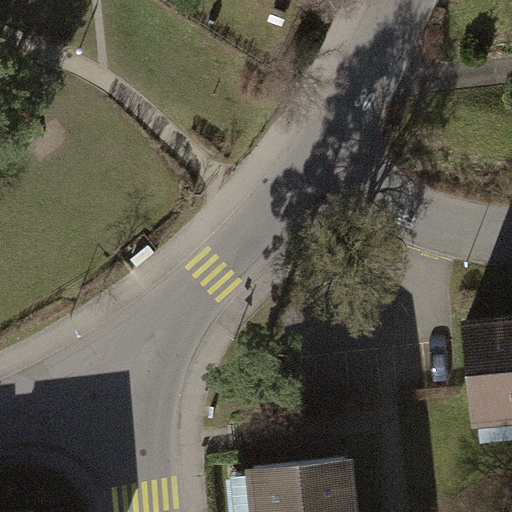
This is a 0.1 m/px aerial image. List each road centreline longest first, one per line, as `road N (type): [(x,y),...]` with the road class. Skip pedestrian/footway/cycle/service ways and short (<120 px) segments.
road 1 (residential): [(128,347),(217,274),(321,156)]
road 2 (residential): [(321,156),(412,214),(511,235)]
road 3 (residential): [(321,156),(406,0)]
road 4 (residential): [(149,511),(128,347)]
road 5 (residential): [(128,347),(0,412)]
